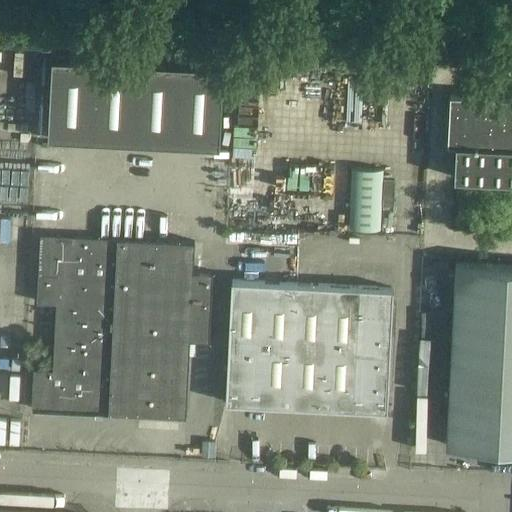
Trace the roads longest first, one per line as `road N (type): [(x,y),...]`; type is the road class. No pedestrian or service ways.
road 1 (unclassified): [(141,481),(511,498)]
road 2 (unclassified): [(0,474),(141,481)]
